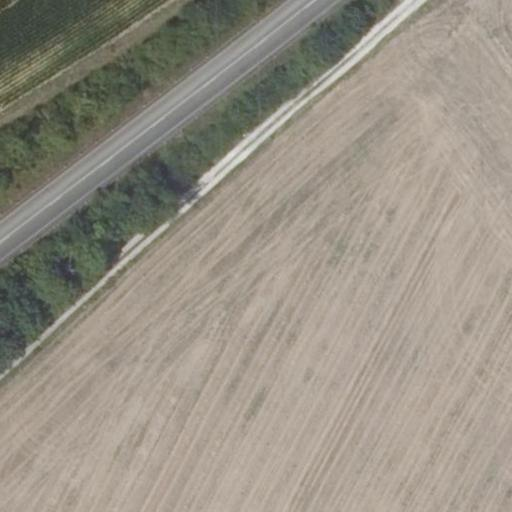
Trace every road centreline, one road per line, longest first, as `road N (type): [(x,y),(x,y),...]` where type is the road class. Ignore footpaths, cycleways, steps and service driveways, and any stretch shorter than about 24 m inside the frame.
road 1 (track): [(0,376),(421,0)]
road 2 (tertiary): [(0,244),(315,0)]
